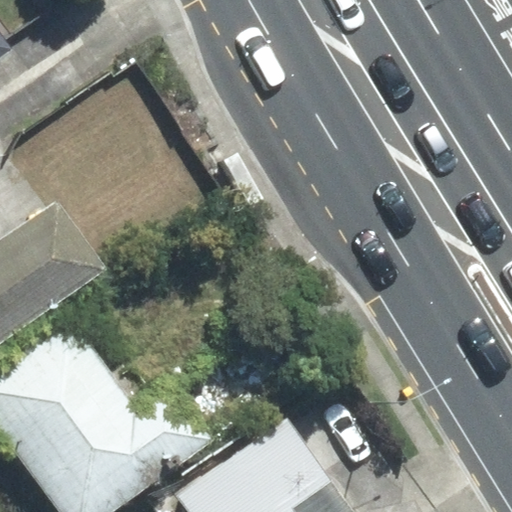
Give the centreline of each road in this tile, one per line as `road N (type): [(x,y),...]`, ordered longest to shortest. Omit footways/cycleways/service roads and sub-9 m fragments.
road 1 (primary): [(511,427),(455,331),(415,209),(394,78)]
road 2 (primary): [(394,78),(511,163)]
